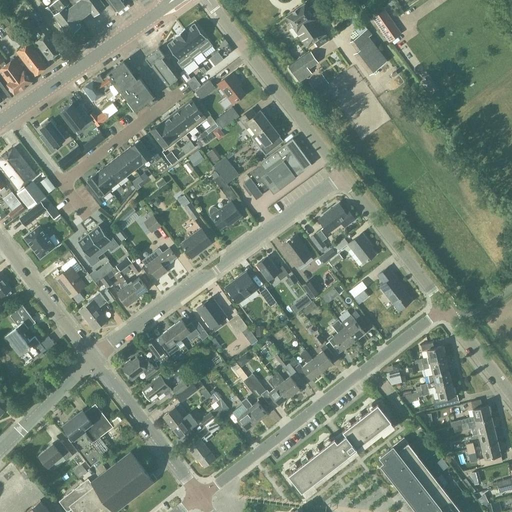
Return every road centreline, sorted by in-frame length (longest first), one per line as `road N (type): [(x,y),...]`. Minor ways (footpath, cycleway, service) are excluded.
road 1 (residential): [(198,498),(444,307)]
road 2 (residential): [(92,358),(340,178)]
road 3 (residential): [(340,178),(202,0)]
road 4 (residential): [(198,498),(92,358)]
road 5 (residential): [(444,307),(340,178)]
road 6 (residential): [(92,358),(0,235)]
road 7 (primary): [(9,114),(124,37)]
road 8 (residential): [(171,101),(62,183)]
road 9 (residential): [(0,452),(92,358)]
